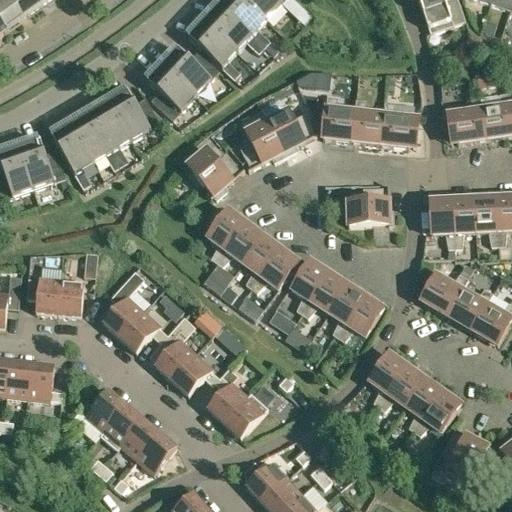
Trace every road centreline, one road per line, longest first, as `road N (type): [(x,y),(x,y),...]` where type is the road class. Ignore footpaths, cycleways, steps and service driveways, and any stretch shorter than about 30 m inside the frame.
road 1 (residential): [(404,299),(303,243),(283,221),(286,199),(295,179),(343,170),(429,182)]
road 2 (residential): [(223,469),(105,363),(0,348)]
road 3 (residential): [(0,130),(116,58),(186,0)]
road 4 (residential): [(223,469),(301,432),(351,391),(392,327)]
road 5 (residential): [(429,182),(432,106),(401,0)]
road 6 (residential): [(493,394),(392,327)]
road 7 (residential): [(404,299),(429,182)]
